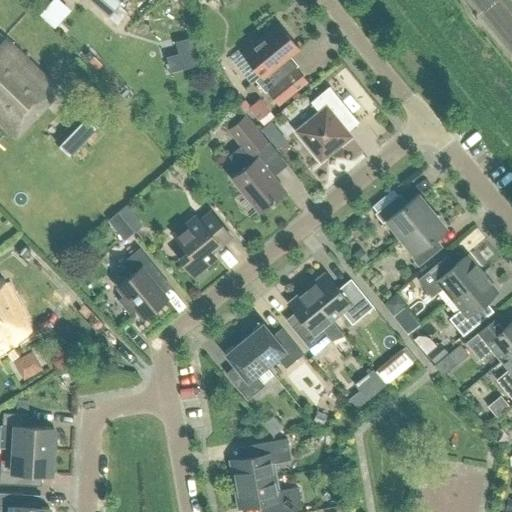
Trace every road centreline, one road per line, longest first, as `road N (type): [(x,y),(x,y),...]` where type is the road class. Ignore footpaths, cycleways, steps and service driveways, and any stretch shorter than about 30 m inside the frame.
road 1 (residential): [(168,398),(158,342),(426,123)]
road 2 (residential): [(168,398),(92,411),(85,511)]
road 3 (residential): [(426,123),(324,0)]
road 4 (residential): [(511,225),(426,123)]
